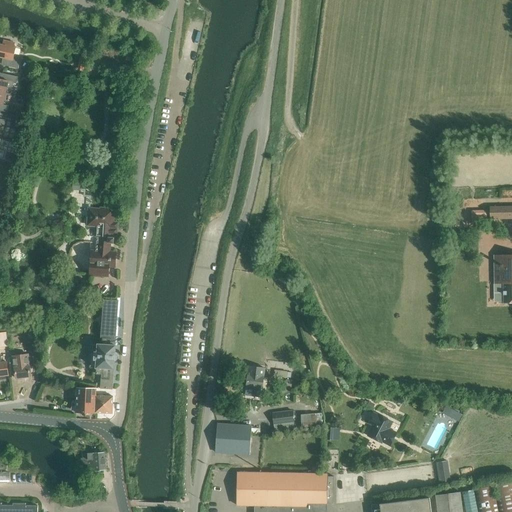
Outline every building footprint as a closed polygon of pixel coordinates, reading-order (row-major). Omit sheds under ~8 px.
[(14,47),(15,43),(4,40),(3,45),(0,44),(0,57),(6,58),(5,66),(18,69),(20,61),(19,61),(19,56),(15,54),(16,48),(14,47)] [(0,91),(6,93),(8,86),(13,87),(14,82),(17,83),(18,77),(3,73),(2,79),(0,79),(0,91)] [(6,93),(0,91),(0,110),(8,112),(9,106),(4,105),(6,93)] [(11,129),(19,130),(21,120),(13,119),(11,129)] [(7,152),(5,160),(12,162),(14,153),(7,152)] [(511,205),(490,206),(490,210),(472,211),(472,219),(511,218),(511,205)] [(99,236),(98,242),(98,251),(92,251),(91,275),(108,276),(109,266),(115,267),(116,253),(110,252),(111,243),(114,243),(116,222),(113,222),(113,210),(90,209),(88,225),(98,226),(97,236),(99,236)] [(511,254),(493,255),(494,284),(498,284),(498,289),(504,289),(504,302),(511,302),(511,254)] [(104,300),(102,338),(104,338),(103,345),(115,346),(119,301),(104,300)] [(44,323),(52,325),(54,317),(46,315),(44,323)] [(92,344),(91,368),(98,369),(97,374),(102,375),(101,389),(113,389),(114,370),(115,362),(117,360),(118,356),(116,354),(115,354),(116,346),(115,346),(103,345),(92,344)] [(31,376),(29,363),(33,363),(32,357),(29,357),(28,355),(13,356),(15,369),(16,378),(31,376)] [(0,376),(8,376),(6,362),(1,363),(0,356),(0,376)] [(246,386),(247,386),(246,395),(253,396),(253,397),(260,398),(262,388),(265,369),(249,366),(246,386)] [(77,412),(95,413),(96,396),(96,389),(77,388),(77,389),(72,389),(71,397),(77,397),(77,412)] [(96,396),(95,413),(113,414),(113,397),(96,396)] [(447,407),(443,414),(451,418),(454,411),(447,407)] [(274,413),(275,430),(322,426),(322,413),(301,415),(301,413),(293,413),(292,411),(274,413)] [(373,425),(368,436),(381,443),(392,422),(379,415),(379,416),(374,413),(369,423),(373,425)] [(216,452),(250,454),(252,427),(218,425),(216,452)] [(328,464),(339,464),(339,450),(328,450),(328,464)] [(88,454),(83,454),(84,465),(89,464),(90,472),(106,471),(105,452),(88,454)] [(439,462),(443,485),(451,484),(447,461),(439,462)] [(9,472),(0,472),(0,483),(9,484),(9,475),(9,472)] [(255,505),(254,511),(327,511),(327,503),(333,504),(334,477),(327,477),(328,474),(325,474),(260,473),(238,472),(237,505),(255,505)] [(511,511),(511,481),(494,485),(499,511),(511,511)] [(475,489),(479,511),(498,511),(494,486),(475,489)] [(436,496),(437,511),(463,511),(461,492),(436,496)] [(372,505),(372,511),(431,511),(430,498),(372,505)] [(0,511),(38,511),(38,506),(26,505),(26,503),(13,503),(13,505),(2,505),(2,503),(0,503),(0,511)]
